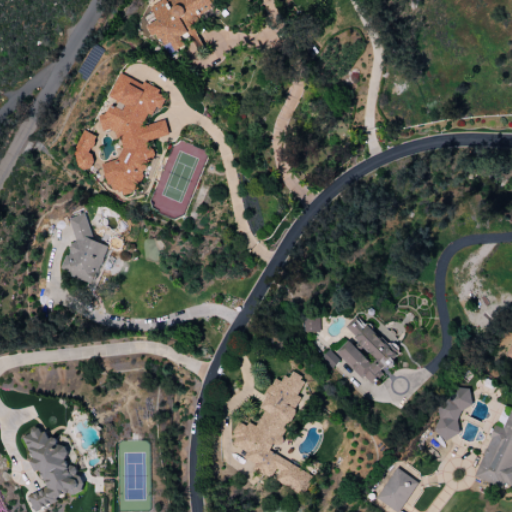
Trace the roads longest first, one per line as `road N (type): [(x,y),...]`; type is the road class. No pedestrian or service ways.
road 1 (residential): [(196,511),(199,409),(240,320),(304,218),(368,165),(421,139),(511,140)]
road 2 (residential): [(0,184),(102,0)]
